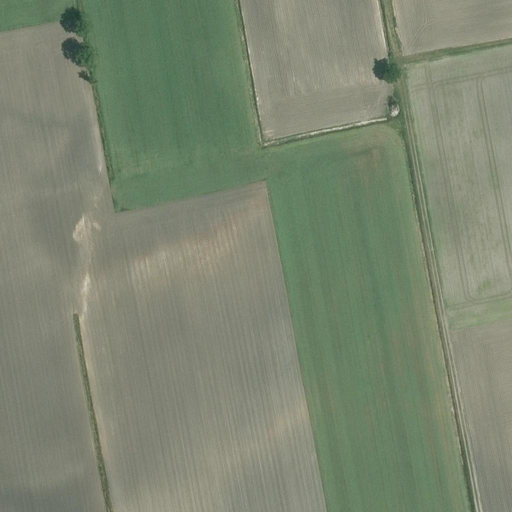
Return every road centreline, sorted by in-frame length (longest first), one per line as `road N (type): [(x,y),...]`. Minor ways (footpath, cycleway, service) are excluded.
road 1 (track): [(387,0),(479,511)]
road 2 (track): [(70,0),(102,174)]
